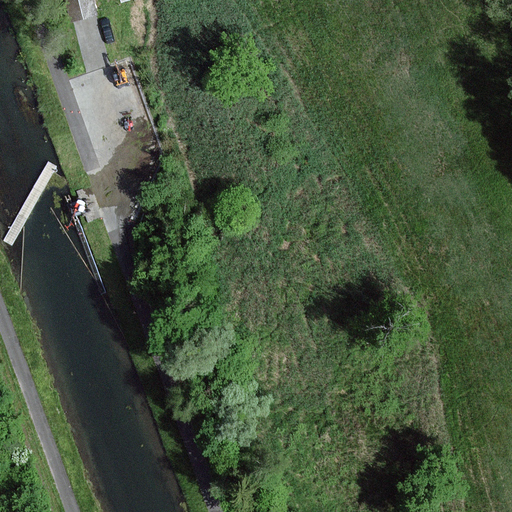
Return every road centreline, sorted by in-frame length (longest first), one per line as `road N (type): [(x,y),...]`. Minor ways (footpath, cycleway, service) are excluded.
road 1 (unclassified): [(216,511),(31,0)]
road 2 (unclassified): [(0,309),(74,511)]
